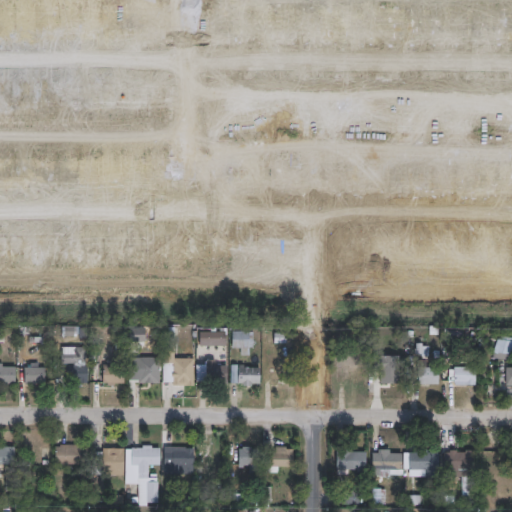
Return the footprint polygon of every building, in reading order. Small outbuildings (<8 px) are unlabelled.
[(252,331),(252,348),(249,348),(249,356),(243,356),(243,348),(234,348),(234,331),(252,331)] [(229,347),(203,347),(202,332),(229,332),(229,347)] [(511,339),(511,342),(511,346),(510,355),(502,353),(500,360),(491,358),(495,339),(499,339),(499,336),(511,339)] [(87,347),(87,366),(90,366),(90,384),(80,384),(80,382),(69,382),(69,366),(76,366),(76,363),(63,363),(63,352),(76,352),(76,347),(87,347)] [(197,359),(196,385),(175,385),(175,383),(165,382),(166,348),(177,348),(177,359),(197,359)] [(283,357),(283,367),(298,367),(298,384),(288,384),(288,389),(280,389),(280,382),(274,382),(274,380),(268,380),(268,367),(275,367),(275,357),(283,357)] [(110,364),(110,366),(127,367),(127,383),(117,383),(117,386),(110,386),(110,383),(105,383),(105,364),(110,364)] [(399,364),(399,367),(406,367),(406,385),(389,385),(389,382),(384,382),(384,367),(392,367),(392,364),(399,364)] [(163,366),(162,383),(146,383),(146,381),(140,381),(140,365),(163,366)] [(230,366),(230,382),(198,381),(199,365),(230,366)] [(264,368),(264,384),(254,384),(254,386),(245,386),(245,384),(241,384),(242,365),(247,365),(247,367),(264,368)] [(0,366),(1,366),(1,367),(18,367),(19,383),(0,383),(0,366)] [(38,383),(38,386),(30,386),(30,383),(27,383),(27,367),(48,367),(48,383),(38,383)] [(441,384),(421,384),(421,367),(426,367),(441,367),(441,384)] [(473,385),(457,385),(457,367),(473,367),(473,385)] [(369,368),(368,385),(358,384),(358,387),(352,387),(352,385),(339,385),(340,369),(348,370),(348,368),(369,368)] [(511,385),(503,385),(503,368),(511,368),(511,385)] [(82,445),(82,447),(90,447),(90,464),(58,464),(58,447),(62,447),(62,445),(82,445)] [(154,446),(154,449),(163,449),(163,465),(151,465),(151,478),(152,478),(152,475),(159,475),(159,478),(160,478),(160,482),(161,482),(160,503),(150,503),(150,506),(140,506),(141,484),(127,484),(128,450),(134,450),(134,448),(145,449),(145,446),(154,446)] [(297,450),(296,467),(275,466),(276,452),(278,452),(278,446),(289,447),(289,449),(297,450)] [(18,465),(0,465),(0,447),(18,447),(18,465)] [(188,447),(188,448),(197,448),(197,474),(167,474),(167,448),(188,447)] [(263,449),(262,465),(241,464),(242,447),(255,447),(255,449),(263,449)] [(121,466),(121,476),(104,476),(104,475),(93,475),(93,452),(104,452),(104,451),(110,451),(110,448),(127,448),(126,466),(121,466)] [(369,452),(368,472),(360,472),(360,469),(339,468),(340,449),(354,450),(354,451),(369,452)] [(393,450),(393,454),(406,454),(405,475),(392,475),(392,477),(374,477),(374,454),(381,454),(381,450),(393,450)] [(427,450),(427,453),(442,453),(442,473),(432,473),(432,471),(429,471),(428,477),(412,477),(412,453),(417,453),(417,450),(427,450)] [(459,452),(462,452),(462,450),(472,451),(471,471),(444,469),(445,452),(452,452),(452,450),(460,451),(459,452)] [(385,488),(372,488),(372,504),(385,504),(385,488)] [(368,492),(368,503),(362,503),(362,506),(346,505),(346,490),(363,491),(363,492),(368,492)]
